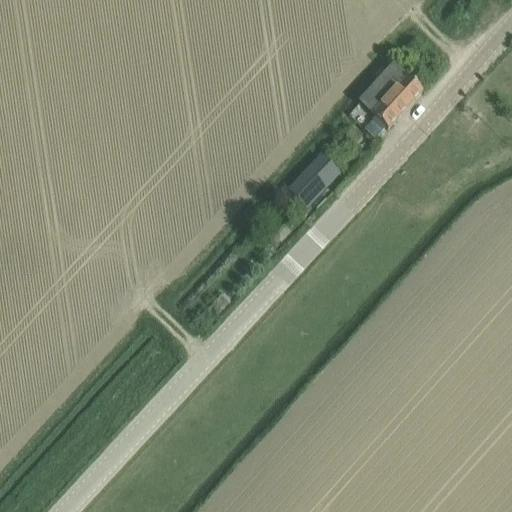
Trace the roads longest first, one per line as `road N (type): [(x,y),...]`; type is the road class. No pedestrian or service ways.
road 1 (unclassified): [(63,511),(304,251)]
road 2 (residential): [(304,251),(511,23)]
